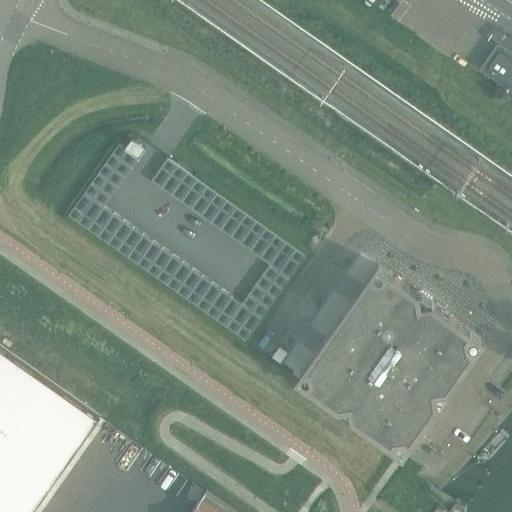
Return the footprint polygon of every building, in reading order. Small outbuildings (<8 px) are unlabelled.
[(486,69),(511,87),(511,55),(501,48),(500,47),(499,47),(498,47),(497,48),(485,65),(485,66),(485,67),(485,68),(486,69)] [(146,147),(132,137),(125,147),(139,157),(146,147)] [(119,143),(112,153),(132,167),(139,157),(125,147),(119,143)] [(112,153),(105,162),(125,176),(132,167),(112,153)] [(162,187),(178,165),(168,158),(152,181),(162,187)] [(125,176),(105,162),(98,172),(118,186),(125,176)] [(187,172),(181,167),(178,165),(162,187),(171,194),(187,172)] [(118,186),(98,172),(91,182),(111,196),(118,186)] [(197,178),(187,172),(171,194),(181,201),(197,178)] [(191,208),(207,185),(197,178),(181,201),(191,208)] [(111,196),(91,182),(84,192),(68,215),(78,222),(94,199),(104,206),(111,196)] [(201,215),(217,192),(215,191),(207,185),(191,208),(201,215)] [(227,199),(217,192),(201,215),(211,222),(227,199)] [(98,236),(114,213),(104,206),(94,199),(78,222),(98,236)] [(220,229),(237,206),(227,199),(211,222),(220,229)] [(230,236),(246,213),(237,206),(220,229),(230,236)] [(98,236),(107,243),(124,220),(114,213),(98,236)] [(256,220),(246,213),(230,236),(240,243),(256,220)] [(107,243),(117,250),(133,227),(124,220),(107,243)] [(250,250),(266,227),(256,220),(240,243),(250,250)] [(133,227),(117,250),(127,257),(143,234),(133,227)] [(260,257),(276,234),(266,227),(250,250),(260,257)] [(143,234),(127,257),(137,263),(153,241),(143,234)] [(270,264),(279,271),(296,248),(286,241),(276,234),(260,257),(270,264)] [(137,263),(147,270),(163,247),(153,241),(137,263)] [(147,270),(157,277),(173,254),(163,247),(147,270)] [(304,257),(305,255),(296,248),(279,271),(270,264),(263,274),(282,287),(289,277),(304,257)] [(173,254),(157,277),(167,284),(183,261),(173,254)] [(167,284),(176,291),(193,268),(183,261),(167,284)] [(402,449),(481,337),(433,303),(429,304),(418,296),(417,292),(378,264),(299,376),(402,449)] [(193,268),(176,291),(186,298),(202,275),(193,268)] [(256,283),(275,297),(282,287),(263,274),(256,283)] [(202,275),(186,298),(196,305),(212,282),(202,275)] [(196,305),(206,312),(222,289),(212,282),(196,305)] [(249,293),(269,307),(275,297),(256,283),(249,293)] [(222,289),(206,312),(216,319),(232,296),(222,289)] [(242,303),(252,310),(236,333),(245,340),(262,317),(269,307),(249,293),(242,303)] [(216,319),(236,333),(252,310),(242,303),(232,296),(216,319)] [(0,344),(0,383),(31,405),(49,379),(0,344)] [(49,379),(31,405),(82,441),(100,415),(49,379)] [(0,383),(0,420),(14,430),(31,405),(0,383)] [(31,405),(14,430),(64,466),(82,441),(31,405)] [(0,420),(0,449),(14,430),(0,420)] [(14,430),(0,449),(0,456),(47,490),(64,466),(14,430)] [(0,456),(0,493),(26,511),(31,511),(47,490),(0,456)] [(236,511),(206,490),(190,511),(236,511)] [(0,511),(26,511),(0,493),(0,511)]
